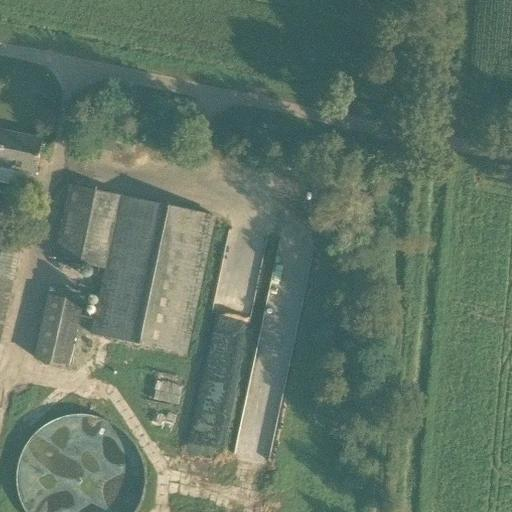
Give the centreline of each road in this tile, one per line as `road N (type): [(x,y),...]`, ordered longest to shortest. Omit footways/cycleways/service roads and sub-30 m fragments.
road 1 (unclassified): [(511,147),(0,46)]
road 2 (track): [(402,0),(392,122)]
